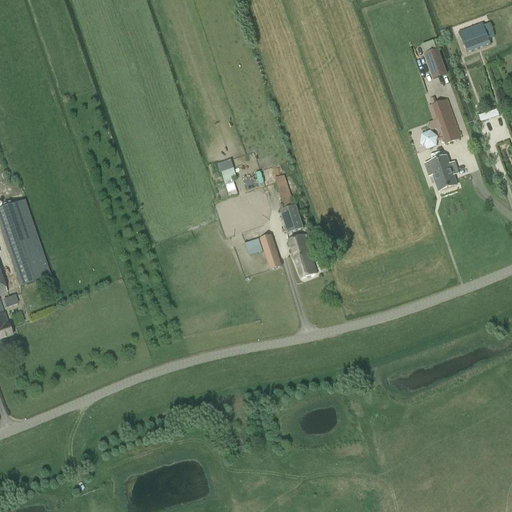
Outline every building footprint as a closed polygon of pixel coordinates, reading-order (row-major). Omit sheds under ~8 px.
[(482,25),(459,33),(467,53),(489,45),(482,25)] [(433,42),(422,46),(426,56),(436,52),(437,52),(433,42)] [(426,56),(424,57),(432,81),(446,76),(438,52),(437,52),(436,52),(426,56)] [(446,144),(461,139),(448,101),(432,106),(446,144)] [(427,151),(436,148),(438,138),(430,132),(421,135),(420,145),(427,151)] [(449,165),(446,157),(429,163),(425,165),(429,177),(433,175),(439,192),(457,186),(453,176),(458,174),(454,163),(449,165)] [(284,208),(293,205),(284,176),(275,179),(284,208)] [(232,179),(225,181),(230,197),(237,195),(232,179)] [(24,202),(0,210),(0,230),(20,288),(50,278),(24,202)] [(288,235),(303,229),(296,207),(280,212),(288,235)] [(304,236),(288,242),(294,260),(301,280),(317,274),(310,254),(305,239),(307,238),(306,236),(304,236)] [(270,271),(281,268),(271,237),(260,240),(270,271)] [(249,256),(262,252),(258,241),(246,245),(249,256)] [(0,273),(0,341),(12,337),(0,302),(0,295),(7,293),(0,273)]
